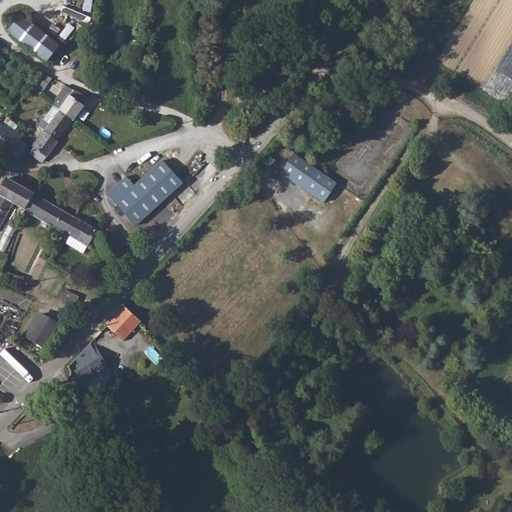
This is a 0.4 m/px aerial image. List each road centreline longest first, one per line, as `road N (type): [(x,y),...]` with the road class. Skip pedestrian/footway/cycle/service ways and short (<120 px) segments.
road 1 (residential): [(51,362),(253,147)]
road 2 (unclassified): [(511,147),(401,81),(323,69)]
road 3 (unclassified): [(51,362),(127,511)]
